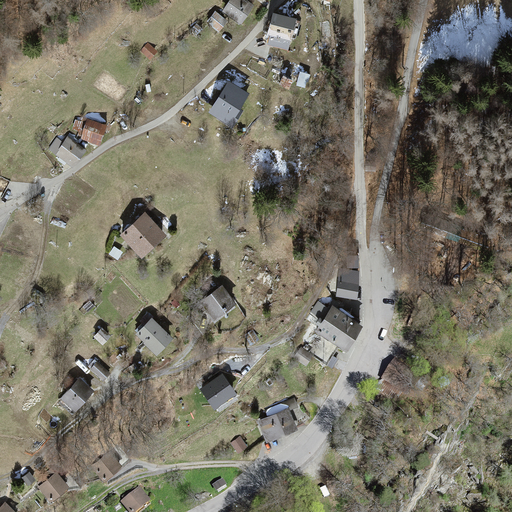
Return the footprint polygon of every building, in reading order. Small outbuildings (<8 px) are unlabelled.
[(252,5),(245,0),(231,0),(224,11),(240,23),(252,5)] [(228,22),(216,11),(207,22),(219,33),(228,22)] [(290,40),(295,19),(274,14),(269,34),(290,40)] [(203,30),(197,24),(191,30),(198,36),(203,30)] [(159,52),(148,42),(140,51),(151,61),(159,52)] [(307,81),(319,84),(322,71),(310,67),(307,81)] [(292,81),(284,77),(280,84),(289,88),(292,81)] [(249,94),(229,82),(210,112),(233,126),(242,111),(239,109),(249,94)] [(99,144),(105,125),(89,120),(82,138),(99,144)] [(78,141),(70,135),(64,143),(57,138),(50,149),(73,166),(85,149),(76,143),(78,141)] [(375,162),(367,162),(366,170),(375,170),(375,162)] [(164,235),(145,215),(123,236),(142,256),(164,235)] [(489,239),(426,216),(422,227),(485,251),(489,239)] [(122,250),(114,245),(109,254),(117,259),(122,250)] [(349,267),(357,267),(357,256),(349,256),(349,267)] [(337,295),(356,297),(357,285),(359,271),(340,269),(339,283),(337,295)] [(223,287),(202,303),(214,319),(235,303),(223,287)] [(321,326),(317,331),(346,350),(361,326),(333,308),(331,310),(318,302),(311,313),(320,319),(317,323),(321,326)] [(172,339),(153,319),(137,334),(157,354),(172,339)] [(109,333),(101,325),(93,334),(101,342),(109,333)] [(312,355),(302,349),(296,357),(306,364),(312,355)] [(397,356),(395,359),(383,376),(406,392),(421,372),(397,356)] [(109,374),(98,363),(92,369),(103,380),(109,374)] [(235,393),(224,377),(203,391),(215,407),(235,393)] [(93,391),(79,379),(62,399),(76,410),(93,391)] [(288,410),(259,422),(267,440),(296,429),(288,410)] [(241,436),(231,442),(237,452),(247,446),(241,436)] [(104,480),(120,466),(109,453),(93,468),(104,480)] [(30,473),(23,478),(28,484),(35,480),(30,473)] [(57,473),(40,488),(51,501),(68,487),(57,473)] [(223,478),(213,484),(217,490),(227,484),(223,478)] [(131,511),(149,499),(139,487),(122,500),(131,511)]
